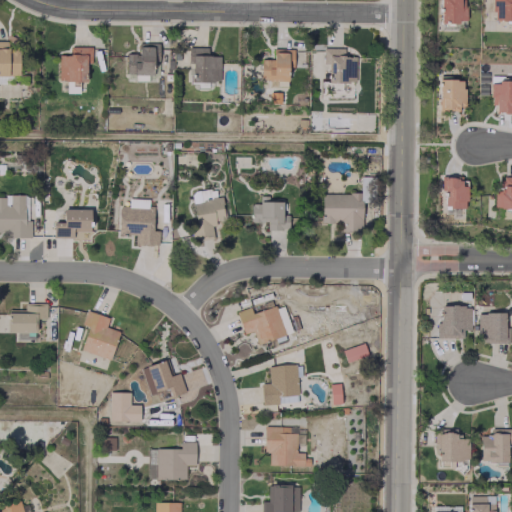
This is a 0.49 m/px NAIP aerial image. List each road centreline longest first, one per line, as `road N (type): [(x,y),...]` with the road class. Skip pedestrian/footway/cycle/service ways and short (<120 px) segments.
road 1 (secondary): [(401,0),(394,511)]
road 2 (residential): [(34,0),(102,12),(401,13)]
road 3 (residential): [(511,258),(421,257),(380,268),(243,266),(200,287),(178,311)]
road 4 (residential): [(226,511),(222,378),(178,311)]
road 5 (residential): [(178,311),(161,295),(97,273),(0,271)]
